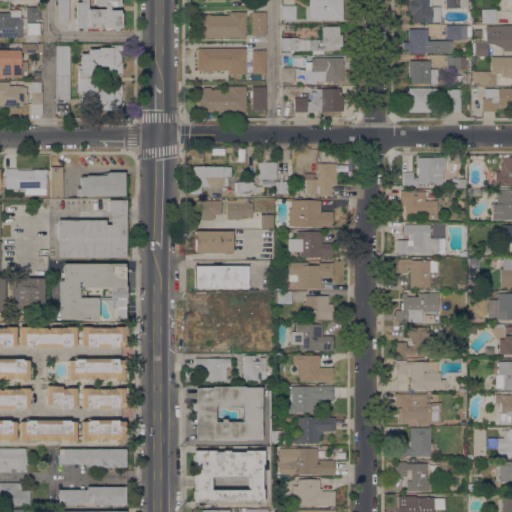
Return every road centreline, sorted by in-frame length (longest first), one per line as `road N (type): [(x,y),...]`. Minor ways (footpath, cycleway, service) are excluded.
road 1 (residential): [(366,511),(374,0)]
road 2 (residential): [(511,135),(0,135)]
road 3 (tertiary): [(157,511),(157,134)]
